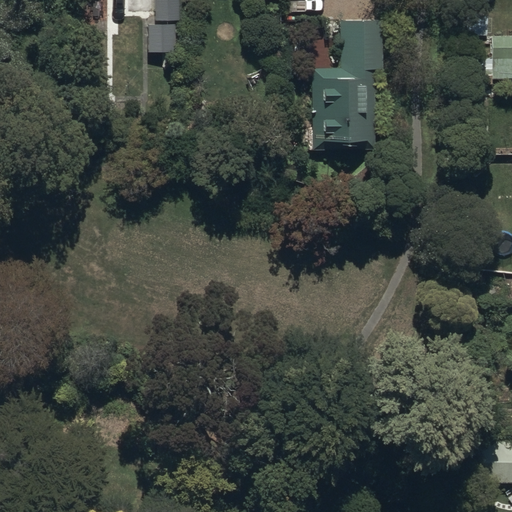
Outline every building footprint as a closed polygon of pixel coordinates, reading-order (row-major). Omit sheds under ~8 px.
[(179,0),(155,0),(155,22),(180,21),(179,0)] [(380,20),(337,20),(337,67),(308,68),(309,153),(372,153),(372,70),(380,70),(380,20)] [(176,25),(149,25),(149,52),(176,51),(176,25)] [(511,36),(487,37),(488,79),(511,79),(511,36)] [(511,440),(480,441),(480,483),(511,483),(511,440)]
